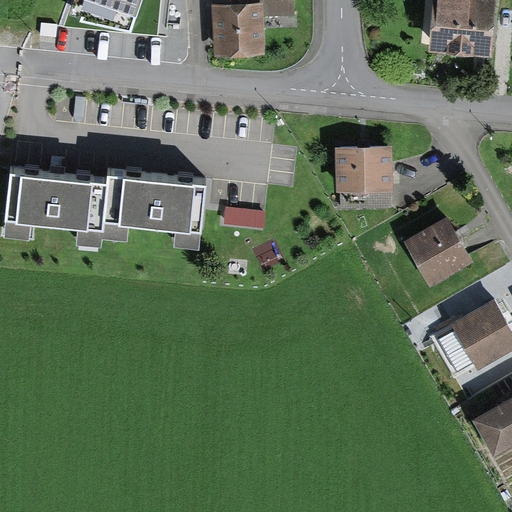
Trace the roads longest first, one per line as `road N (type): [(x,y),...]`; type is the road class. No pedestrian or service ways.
road 1 (residential): [(0,62),(342,93)]
road 2 (residential): [(450,104),(452,128),(511,231)]
